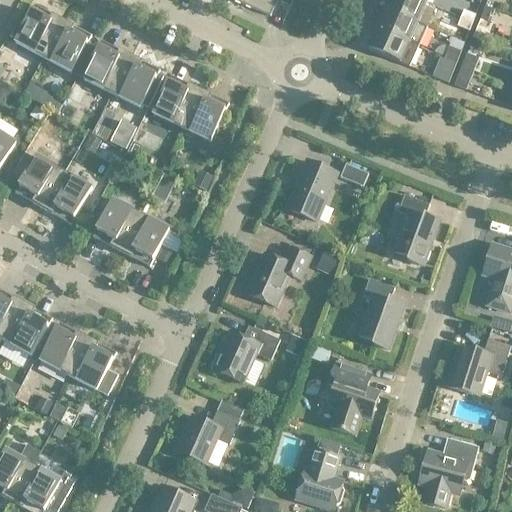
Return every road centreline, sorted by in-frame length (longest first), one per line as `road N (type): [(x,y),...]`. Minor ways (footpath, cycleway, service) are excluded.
road 1 (residential): [(379,511),(494,154)]
road 2 (residential): [(179,326),(293,69)]
road 3 (residential): [(494,154),(293,69)]
road 4 (residential): [(97,511),(179,326)]
road 5 (residential): [(179,326),(0,232)]
road 6 (residential): [(293,69),(155,0)]
